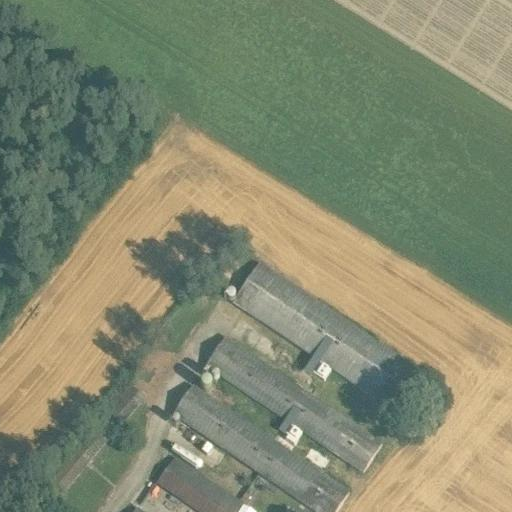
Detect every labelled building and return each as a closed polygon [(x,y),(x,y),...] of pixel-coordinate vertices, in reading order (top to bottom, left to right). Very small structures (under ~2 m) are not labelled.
[(394,415),(422,374),(260,264),(232,306),(394,415)] [(361,476),(382,446),(226,339),(206,369),(361,476)] [(43,511),(47,511),(144,399),(126,384),(28,498),(43,511)] [(311,511),(336,511),(349,493),(195,389),(174,420),(311,511)] [(236,511),(242,504),(175,460),(157,487),(194,511),(236,511)]
